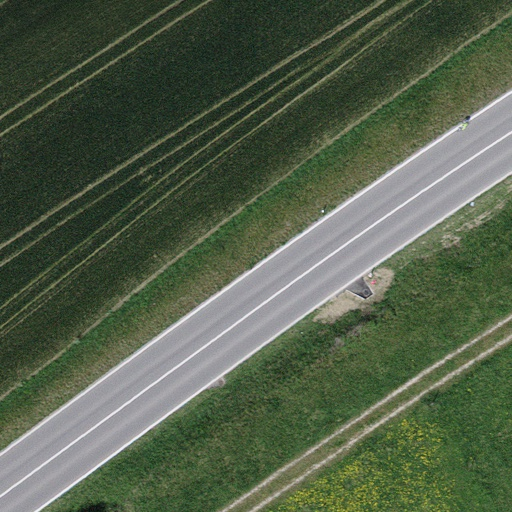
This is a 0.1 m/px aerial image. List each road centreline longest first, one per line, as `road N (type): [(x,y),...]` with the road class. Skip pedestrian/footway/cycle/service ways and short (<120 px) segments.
road 1 (primary): [(0,494),(511,131)]
road 2 (track): [(511,328),(244,511)]
